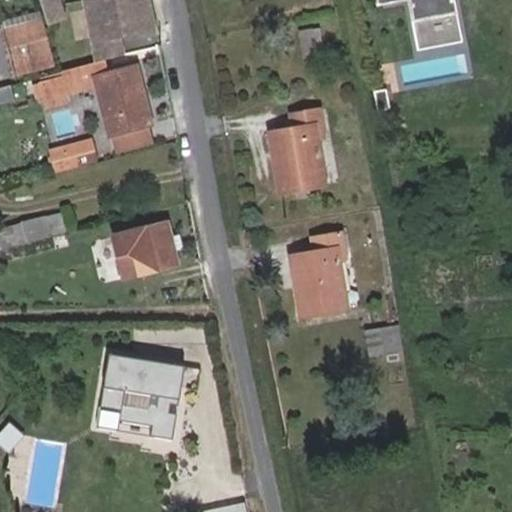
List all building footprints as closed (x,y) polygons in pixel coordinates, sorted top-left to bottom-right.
[(64,18),(58,0),(39,0),(43,13),(44,15),(46,23),(64,18)] [(147,0),(83,0),(97,62),(101,61),(105,60),(123,55),(119,38),(154,30),(147,0)] [(410,0),(415,28),(459,19),(455,0),(410,0)] [(7,29),(41,21),(39,11),(5,19),(7,29)] [(52,64),(41,21),(7,29),(20,72),(52,64)] [(301,31),(305,54),(321,51),(317,28),(301,31)] [(0,78),(10,76),(0,41),(0,78)] [(97,62),(92,63),(94,75),(97,84),(109,134),(150,123),(135,65),(108,72),(105,60),(101,61),(97,62)] [(97,84),(94,75),(92,63),(81,66),(79,66),(64,70),(65,76),(72,74),(76,89),(97,84)] [(62,92),(76,89),(72,74),(65,76),(42,82),(45,96),(62,92)] [(65,103),(62,92),(45,96),(48,107),(65,103)] [(270,131),(280,190),(326,182),(318,136),(326,134),(322,109),(291,114),(293,126),(270,131)] [(53,150),(57,169),(94,160),(90,140),(53,150)] [(0,229),(0,249),(67,231),(61,212),(0,229)] [(176,264),(166,222),(118,235),(123,256),(120,257),(124,277),(176,264)] [(291,256),(301,314),(346,307),(338,257),(346,256),(343,233),(312,239),(314,252),(291,256)] [(396,326),(367,331),(371,352),(401,348),(396,326)] [(174,436),(186,362),(109,350),(101,402),(123,406),(121,419),(155,424),(154,432),(174,436)]
